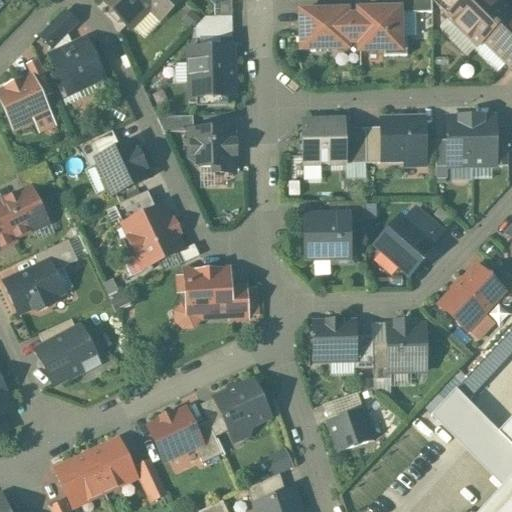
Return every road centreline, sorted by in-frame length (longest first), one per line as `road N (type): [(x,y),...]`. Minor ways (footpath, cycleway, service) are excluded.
road 1 (residential): [(72,0),(103,31),(205,244),(257,250)]
road 2 (residential): [(511,197),(416,302),(286,305)]
road 3 (residential): [(260,100),(511,96)]
road 4 (residential): [(51,442),(269,344)]
road 5 (residential): [(328,511),(269,344)]
road 6 (residential): [(257,250),(260,100)]
road 7 (residential): [(0,324),(51,442)]
